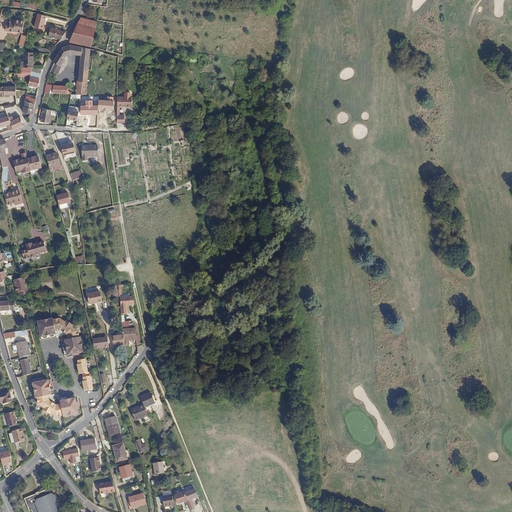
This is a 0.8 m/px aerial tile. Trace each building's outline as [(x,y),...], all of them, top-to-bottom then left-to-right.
[(81,18),(80,17),(70,41),(70,42),(91,47),(97,22),(81,18)] [(23,32),(24,21),(10,19),(9,26),(6,26),(6,30),(9,30),(9,31),(23,32)] [(49,36),(61,39),(66,32),(63,31),(57,29),(55,29),(51,27),(50,30),(48,30),(47,33),(49,34),(49,36)] [(71,54),(70,45),(63,47),(62,49),(66,55),(71,54)] [(87,81),(90,49),(70,45),(71,54),(81,55),(78,81),(87,81)] [(66,55),(62,49),(53,62),(54,63),(51,70),(58,73),(61,66),(65,61),(63,60),(66,55)] [(21,67),(33,67),(33,52),(24,52),(24,61),(22,61),(21,62),(21,67)] [(29,85),(38,86),(42,67),(33,67),(21,67),(19,67),(20,73),(14,73),(14,76),(30,77),(29,85)] [(76,94),(86,94),(87,81),(78,81),(77,81),(76,94)] [(53,93),(70,94),(70,92),(68,92),(67,91),(67,87),(63,87),(63,86),(54,85),(53,93)] [(16,95),(16,90),(16,87),(0,86),(0,95),(15,95),(16,95)] [(125,97),(118,97),(117,106),(120,106),(132,107),(133,97),(132,97),(132,95),(130,92),(126,92),(125,94),(125,97)] [(34,108),(36,99),(30,98),(31,97),(26,96),(24,106),(34,108)] [(98,99),(98,105),(98,110),(113,110),(114,97),(107,96),(107,100),(98,99)] [(93,105),(93,100),(85,100),(85,105),(81,105),(81,115),(98,114),(98,110),(98,105),(93,105)] [(7,125),(10,130),(23,125),(21,117),(14,120),(12,117),(13,116),(9,107),(4,108),(8,116),(0,118),(0,126),(0,127),(7,125)] [(51,110),(43,108),(41,121),(49,123),(51,110)] [(79,112),(68,110),(67,119),(78,120),(79,112)] [(28,121),(33,114),(23,112),(28,121)] [(8,148),(5,140),(0,141),(0,156),(3,168),(8,167),(7,161),(4,149),(8,148)] [(74,144),(61,147),(64,156),(65,155),(66,159),(77,156),(74,144)] [(97,157),(97,146),(81,146),(81,158),(82,158),(82,162),(87,161),(87,158),(97,157)] [(19,160),(13,162),(16,172),(22,170),(23,174),(30,172),(27,159),(26,153),(21,154),(23,160),(19,161),(19,160)] [(60,166),(59,163),(56,153),(46,156),(50,169),(55,167),(60,166)] [(39,156),(27,159),(30,171),(31,172),(31,174),(34,174),(35,171),(35,170),(42,168),(39,156)] [(80,171),(71,174),(74,180),(82,177),(80,171)] [(7,194),(4,194),(7,205),(15,203),(15,205),(23,203),(20,190),(7,194)] [(69,193),(57,196),(59,205),(71,202),(69,193)] [(69,231),(66,232),(73,258),(75,258),(72,247),(73,246),(69,231)] [(36,254),(46,252),(43,242),(32,245),(32,243),(26,244),(26,246),(27,250),(22,251),(24,259),(36,256),(36,254)] [(14,280),(17,292),(18,292),(19,296),(28,293),(25,278),(14,280)] [(89,304),(102,302),(100,292),(87,294),(89,304)] [(131,305),(130,297),(120,298),(122,315),(127,314),(126,305),(131,305)] [(13,301),(0,302),(0,310),(14,310),(14,306),(16,306),(16,305),(14,305),(14,303),(13,303),(13,301)] [(40,332),(41,337),(56,334),(55,331),(60,330),(67,335),(68,339),(65,340),(68,355),(72,354),(73,356),(79,355),(79,353),(84,352),(81,337),(79,337),(78,331),(72,327),(73,325),(66,320),(65,322),(59,318),(53,319),(53,318),(38,321),(38,326),(37,327),(38,332),(40,332)] [(30,329),(3,334),(4,339),(17,337),(17,336),(20,335),(21,336),(28,335),(28,333),(31,332),(30,329)] [(129,340),(136,339),(136,334),(136,332),(135,329),(123,330),(123,332),(124,335),(124,345),(125,346),(129,345),(129,340)] [(112,337),(114,346),(124,345),(124,335),(119,336),(112,337)] [(108,337),(92,339),(94,349),(109,347),(108,337)] [(31,355),(27,341),(16,343),(16,344),(18,351),(20,358),(31,355)] [(21,361),(24,376),(32,373),(28,359),(21,361)] [(88,372),(85,359),(78,361),(78,364),(77,364),(79,374),(82,373),(88,372)] [(93,389),(90,376),(83,377),(84,381),(83,381),(85,391),(93,389)] [(63,416),(63,417),(79,414),(78,409),(79,409),(78,402),(76,402),(75,398),(60,401),(61,404),(56,405),(49,401),(48,396),(51,395),(48,380),(43,381),(43,379),(37,380),(37,382),(32,383),(36,398),(37,398),(38,404),(44,408),(43,410),(50,415),(51,413),(57,417),(63,416)] [(9,391),(0,393),(0,402),(3,402),(3,404),(12,402),(9,391)] [(151,393),(140,397),(144,405),(145,408),(155,403),(151,393)] [(143,417),(148,415),(145,408),(144,405),(131,410),(134,419),(142,415),(143,417)] [(9,427),(17,425),(17,421),(14,411),(5,414),(8,424),(9,427)] [(110,436),(120,433),(116,416),(105,419),(110,436)] [(22,429),(12,431),(12,433),(9,434),(12,444),(15,443),(25,441),(22,429)] [(90,450),(90,449),(96,448),(95,439),(81,441),(82,451),(90,450)] [(142,447),(142,445),(139,439),(135,441),(140,453),(148,449),(146,446),(142,447)] [(113,446),(117,461),(127,459),(123,444),(113,446)] [(63,452),(64,460),(70,459),(71,464),(81,462),(78,449),(63,452)] [(12,462),(9,451),(0,453),(0,456),(3,466),(3,467),(7,465),(7,463),(8,463),(12,462)] [(99,458),(90,459),(92,473),(101,471),(99,458)] [(162,462),(153,463),(155,475),(164,473),(162,462)] [(123,479),(133,476),(130,464),(119,467),(123,479)] [(115,492),(112,482),(99,484),(100,494),(115,492)] [(62,511),(55,495),(51,493),(49,494),(49,493),(50,492),(48,488),(44,490),(45,490),(39,493),(39,492),(36,493),(36,494),(25,499),(30,511),(32,510),(33,511),(62,511)] [(185,493),(187,501),(198,497),(195,490),(185,493)] [(185,492),(175,495),(177,504),(187,501),(185,493),(185,492)] [(131,508),(146,504),(143,494),(128,498),(131,508)] [(164,507),(170,506),(173,506),(174,505),(172,495),(162,496),(164,507)]
